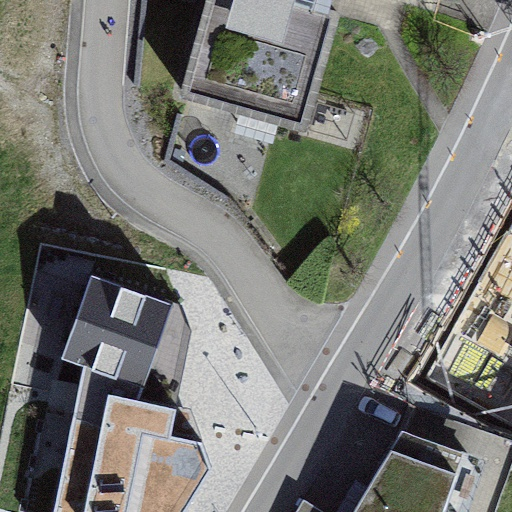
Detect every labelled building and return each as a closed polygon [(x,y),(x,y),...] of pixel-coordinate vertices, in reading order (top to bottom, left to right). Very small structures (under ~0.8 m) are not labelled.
[(300,141),(338,0),(206,0),(177,107),(300,141)] [(511,177),(493,210),(511,221),(511,177)] [(511,249),(489,293),(511,305),(511,249)] [(101,259),(63,365),(151,396),(189,290),(101,259)] [(460,361),(511,386),(511,319),(485,307),(460,361)] [(462,511),(488,431),(411,406),(378,510),(384,511),(462,511)] [(134,435),(83,511),(194,511),(212,486),(134,435)]
